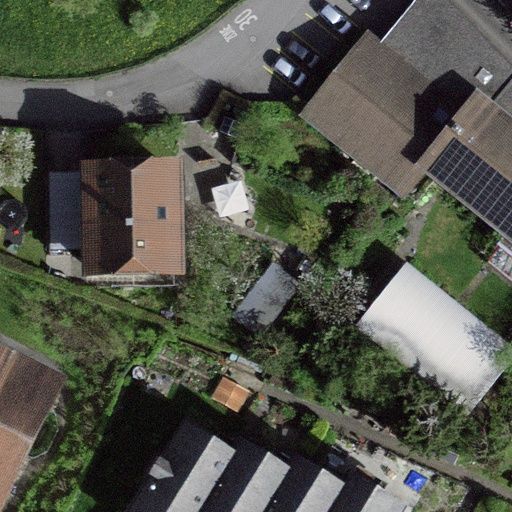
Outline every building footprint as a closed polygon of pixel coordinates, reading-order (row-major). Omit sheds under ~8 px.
[(405,76),(362,42),(302,117),(413,206),(434,181),(511,243),(511,76),(436,0),(421,0),(392,36),(420,58),(405,76)] [(170,175),(86,177),(88,274),(172,273),(170,175)] [(274,284),(272,282),(244,319),(261,331),(307,268),(293,258),(274,284)] [(403,273),(358,329),(463,414),(509,358),(403,273)] [(0,493),(48,398),(44,384),(0,362),(0,493)] [(317,478),(295,465),(293,463),(285,476),(264,463),(240,448),(238,447),(230,460),(207,445),(183,431),(162,465),(155,461),(146,474),(149,485),(132,511),(398,511),(373,496),(349,481),(348,480),(340,493),(317,478)]
